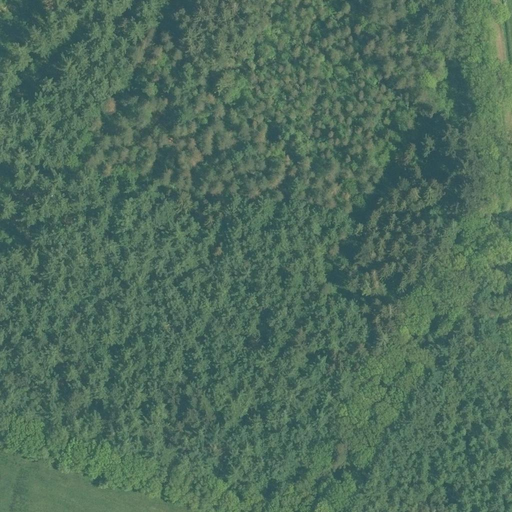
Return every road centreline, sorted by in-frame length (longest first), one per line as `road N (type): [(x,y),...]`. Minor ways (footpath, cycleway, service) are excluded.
road 1 (track): [(511,210),(488,223),(305,511)]
road 2 (track): [(511,205),(488,0)]
